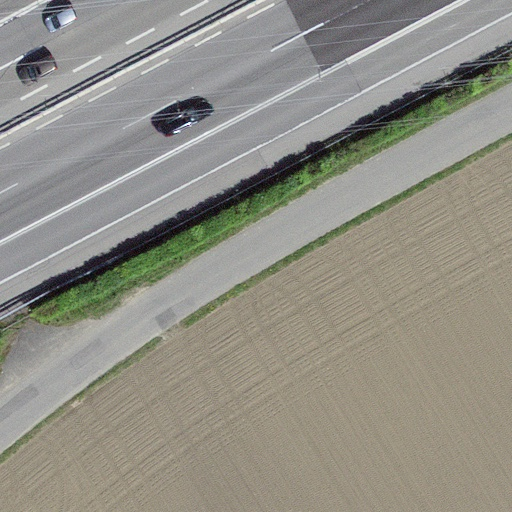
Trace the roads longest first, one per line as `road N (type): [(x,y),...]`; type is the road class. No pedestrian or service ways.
road 1 (unclassified): [(0,426),(216,273),(511,112)]
road 2 (motorway): [(0,192),(367,0)]
road 3 (motorway): [(129,0),(0,68)]
